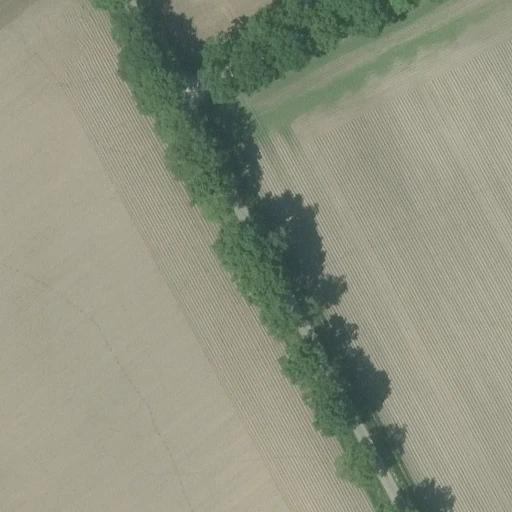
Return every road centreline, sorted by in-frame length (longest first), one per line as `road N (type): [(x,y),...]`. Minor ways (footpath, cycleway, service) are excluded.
road 1 (unclassified): [(402,511),(121,0)]
road 2 (track): [(175,99),(370,0)]
